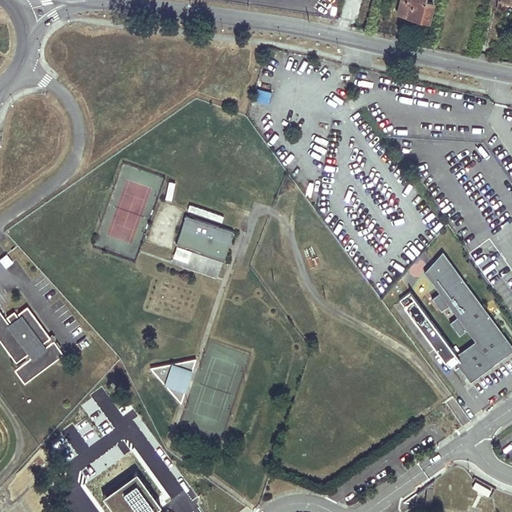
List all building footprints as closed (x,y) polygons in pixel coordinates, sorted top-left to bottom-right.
[(400,0),(398,13),(429,21),(433,2),(426,0),(425,0),(400,0)] [(268,104),(271,92),(257,89),(254,100),(268,104)] [(252,102),(248,118),(260,121),(264,105),(252,102)] [(172,199),(175,182),(168,182),(166,199),(172,199)] [(233,230),(185,214),(176,243),(224,259),(233,230)] [(188,262),(192,250),(177,245),(173,257),(188,262)] [(491,366),(511,350),(511,344),(443,250),(424,271),(436,287),(440,284),(443,289),(439,292),(432,298),(441,311),(449,305),(457,316),(449,321),(459,335),(467,329),(475,340),(456,354),(410,291),(399,299),(449,366),(452,364),(455,369),(460,366),(470,381),(491,366)] [(13,262),(7,253),(0,258),(0,259),(6,267),(13,262)] [(50,337),(28,306),(18,313),(21,316),(19,317),(14,310),(7,316),(11,323),(10,324),(0,310),(0,339),(16,361),(24,355),(27,359),(15,369),(24,382),(63,353),(50,337)] [(92,342),(87,335),(77,343),(82,350),(92,342)] [(195,357),(150,366),(180,399),(195,357)] [(434,487),(428,486),(426,503),(432,504),(434,487)]
